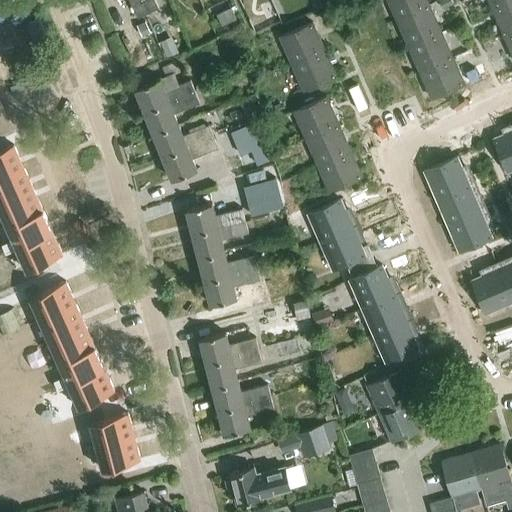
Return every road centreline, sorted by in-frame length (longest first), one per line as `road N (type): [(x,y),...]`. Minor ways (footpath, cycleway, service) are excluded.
road 1 (residential): [(202,511),(114,164),(53,0)]
road 2 (residential): [(511,389),(491,390),(386,155),(511,100)]
